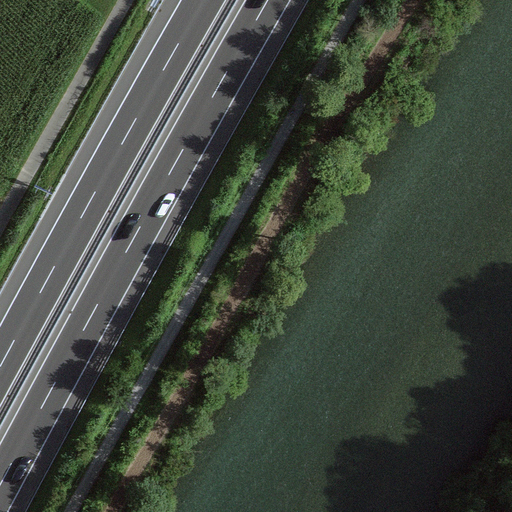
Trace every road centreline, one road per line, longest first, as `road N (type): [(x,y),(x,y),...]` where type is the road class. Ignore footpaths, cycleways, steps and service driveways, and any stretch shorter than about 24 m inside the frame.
road 1 (unknown): [(416,0),(123,511)]
road 2 (track): [(359,0),(72,511)]
road 3 (motorway): [(0,496),(270,0)]
road 4 (motorway): [(202,0),(0,370)]
road 5 (track): [(129,0),(0,236)]
